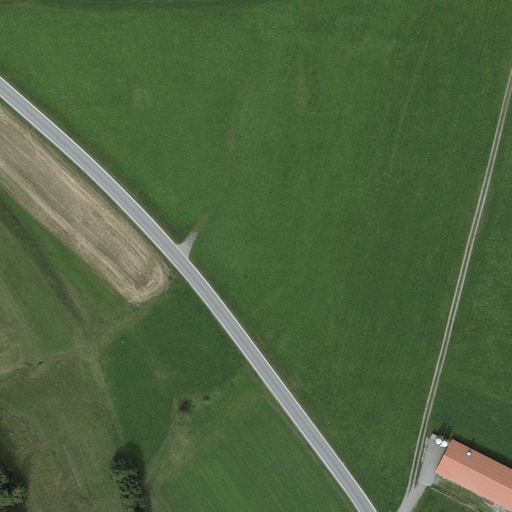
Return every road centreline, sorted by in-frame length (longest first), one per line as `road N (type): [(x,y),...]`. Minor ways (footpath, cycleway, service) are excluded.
road 1 (tertiary): [(370,511),(181,255),(0,84)]
road 2 (track): [(399,511),(510,92)]
